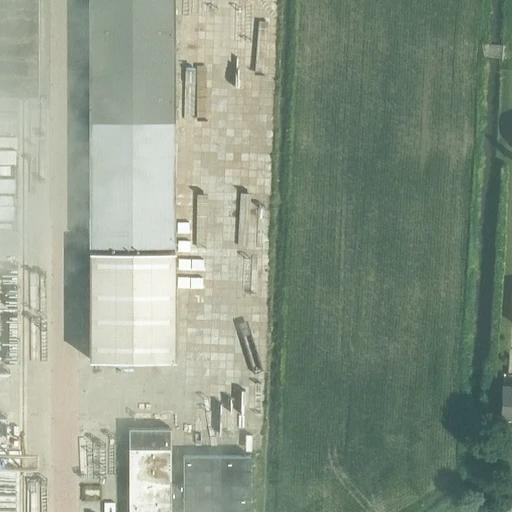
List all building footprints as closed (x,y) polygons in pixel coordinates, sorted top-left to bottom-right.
[(0,0),(0,93),(38,93),(38,0),(0,0)] [(173,0),(88,0),(90,359),(174,359),(173,0)] [(511,386),(503,386),(502,417),(511,417),(511,386)] [(171,426),(129,426),(129,511),(171,511),(171,496),(171,483),(171,426)] [(183,483),(171,483),(171,496),(183,495),(183,511),(250,511),(251,454),(183,455),(183,483)]
